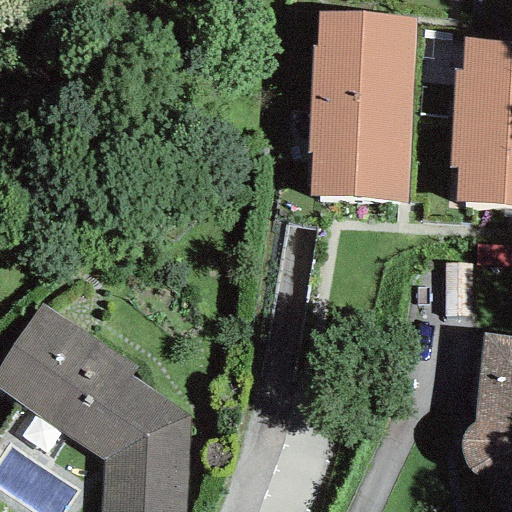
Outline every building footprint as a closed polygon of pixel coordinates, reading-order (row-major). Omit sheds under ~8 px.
[(407,204),(413,18),(317,12),(317,45),(310,45),(307,152),(311,152),(309,196),(407,204)] [(511,40),(462,38),(461,68),(453,68),(450,118),(511,121),(511,40)] [(511,208),(511,121),(450,118),(448,168),(455,169),(453,206),(511,208)] [(511,246),(476,245),(475,265),(511,266),(511,246)] [(470,316),(471,263),(443,263),(442,316),(470,316)] [(41,304),(0,363),(0,390),(104,462),(100,511),(185,511),(188,415),(131,377),(137,366),(41,304)] [(511,511),(511,336),(484,332),(473,421),(465,423),(458,431),(458,445),(465,463),(473,473),(481,478),(477,507),(511,511)]
